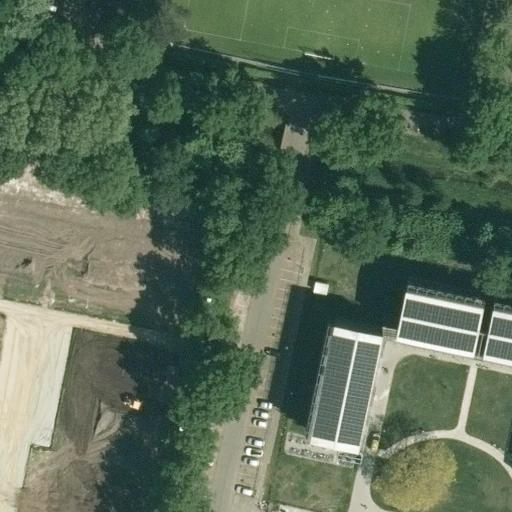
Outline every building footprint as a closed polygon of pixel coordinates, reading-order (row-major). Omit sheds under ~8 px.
[(0,226),(0,267),(2,268),(10,228),(0,226)] [(10,228),(2,268),(23,272),(31,233),(10,228)] [(31,233),(23,272),(45,276),(53,237),(31,233)] [(69,240),(61,280),(84,284),(91,245),(69,240)] [(91,245),(84,284),(105,288),(113,249),(91,245)] [(113,249),(105,288),(126,293),(134,253),(113,249)] [(134,253),(126,293),(147,297),(155,258),(134,253)] [(155,258),(147,297),(169,301),(177,262),(155,258)] [(396,329),(396,330),(473,346),(478,322),(483,298),(406,282),(396,329)] [(19,290),(17,303),(26,305),(29,292),(19,290)] [(487,324),(482,348),(511,354),(511,304),(492,300),(487,324)] [(70,301),(68,313),(77,315),(80,303),(70,301)] [(92,305),(89,318),(98,320),(101,307),(92,305)] [(101,307),(98,320),(108,321),(110,309),(101,307)] [(134,314),(132,326),(141,328),(143,315),(134,314)] [(143,315),(141,328),(150,330),(153,317),(143,315)] [(334,317),(310,432),(333,437),(338,438),(358,442),(382,327),(334,317)] [(125,339),(120,360),(156,367),(160,346),(125,339)] [(78,342),(76,351),(89,354),(91,345),(78,342)] [(76,351),(74,360),(87,363),(89,354),(76,351)] [(120,360),(116,380),(152,387),(156,367),(120,360)] [(116,380),(112,400),(148,407),(152,387),(116,380)] [(70,382),(68,391),(81,394),(83,385),(70,382)] [(68,391),(66,400),(79,403),(81,394),(68,391)] [(112,400),(108,420),(144,427),(148,407),(112,400)] [(108,420),(104,440),(140,447),(144,427),(108,420)] [(62,422),(60,431),(73,434),(74,425),(62,422)] [(60,431),(58,440),(71,443),(73,434),(60,431)] [(104,440),(100,461),(136,468),(140,447),(104,440)] [(44,456),(42,469),(51,471),(54,458),(44,456)] [(54,458),(51,471),(60,473),(63,460),(54,458)] [(84,464),(82,477),(91,479),(94,466),(84,464)] [(94,466),(91,479),(100,481),(103,468),(94,466)] [(114,470),(111,483),(120,485),(123,472),(114,470)] [(26,488),(20,511),(42,511),(47,492),(26,488)] [(47,492),(42,511),(63,511),(67,496),(47,492)] [(67,496),(63,511),(84,511),(87,500),(67,496)] [(87,500),(84,511),(105,511),(107,504),(87,500)]
